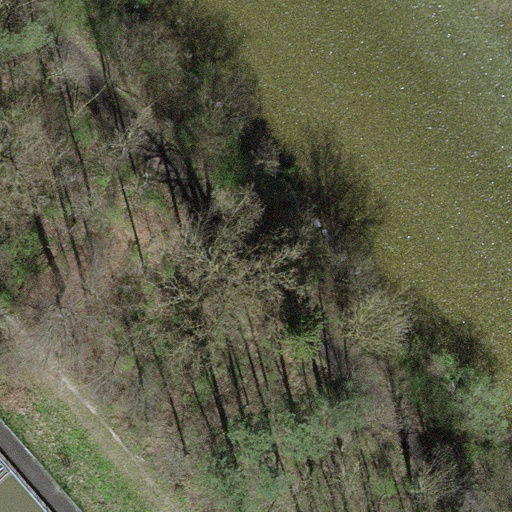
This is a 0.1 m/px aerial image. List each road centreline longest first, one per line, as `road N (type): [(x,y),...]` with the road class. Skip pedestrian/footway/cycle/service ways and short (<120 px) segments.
road 1 (track): [(467,511),(266,279),(0,2)]
road 2 (track): [(174,511),(0,310)]
